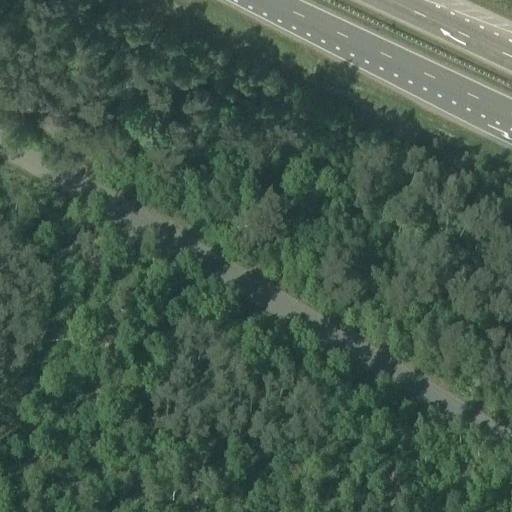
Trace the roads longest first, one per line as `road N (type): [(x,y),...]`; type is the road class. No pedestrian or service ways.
road 1 (unclassified): [(511,445),(0,144)]
road 2 (trunk): [(264,0),(511,115)]
road 3 (trunk): [(511,58),(388,0)]
